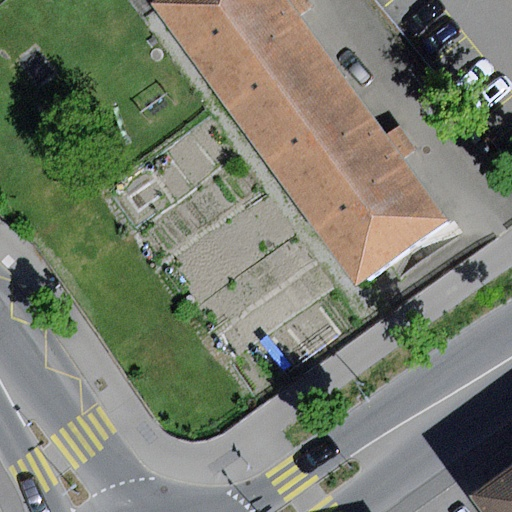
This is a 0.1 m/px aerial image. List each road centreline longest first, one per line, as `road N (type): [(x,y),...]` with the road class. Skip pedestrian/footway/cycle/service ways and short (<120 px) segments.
road 1 (secondary): [(511,358),(290,511)]
road 2 (residential): [(0,378),(94,511)]
